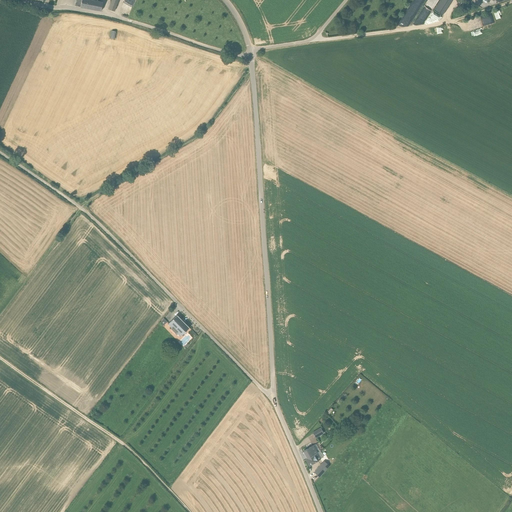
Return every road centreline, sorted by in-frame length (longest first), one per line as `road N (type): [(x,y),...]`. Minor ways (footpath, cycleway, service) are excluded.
road 1 (unclassified): [(0,152),(87,213),(274,397)]
road 2 (tertiary): [(274,397),(251,55)]
road 3 (track): [(0,358),(136,455),(188,511)]
road 4 (unclassified): [(251,55),(107,14),(23,0)]
road 5 (track): [(312,38),(431,25),(511,1)]
road 6 (tertiary): [(320,511),(274,397)]
